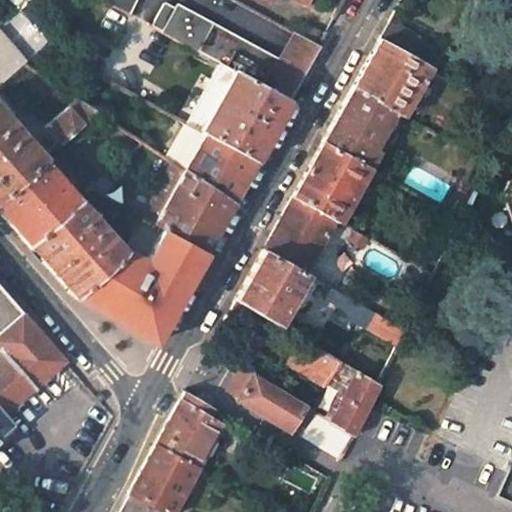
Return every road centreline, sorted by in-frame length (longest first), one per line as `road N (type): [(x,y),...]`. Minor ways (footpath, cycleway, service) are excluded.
road 1 (unclassified): [(370,0),(141,407)]
road 2 (unclassified): [(0,247),(141,407)]
